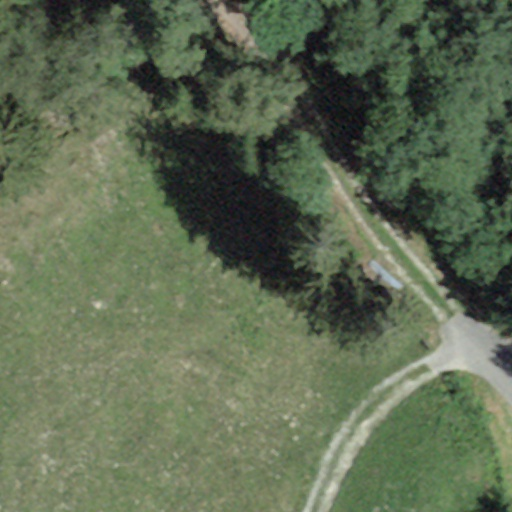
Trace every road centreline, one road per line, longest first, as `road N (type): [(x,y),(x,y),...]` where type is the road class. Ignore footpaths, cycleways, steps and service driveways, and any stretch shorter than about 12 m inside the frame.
road 1 (track): [(472,372),(249,31),(209,0)]
road 2 (track): [(309,511),(348,420),(373,384),(423,370),(472,372),(511,399)]
